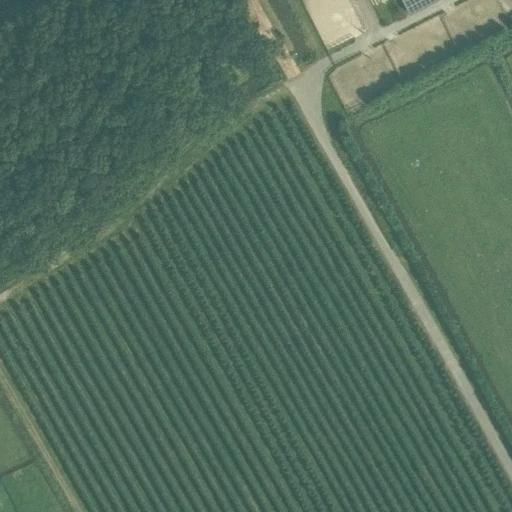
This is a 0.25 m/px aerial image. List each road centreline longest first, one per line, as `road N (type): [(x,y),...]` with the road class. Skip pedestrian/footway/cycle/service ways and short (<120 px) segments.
road 1 (track): [(454,0),(299,81),(511,463)]
road 2 (track): [(299,81),(192,153),(155,193),(0,297)]
